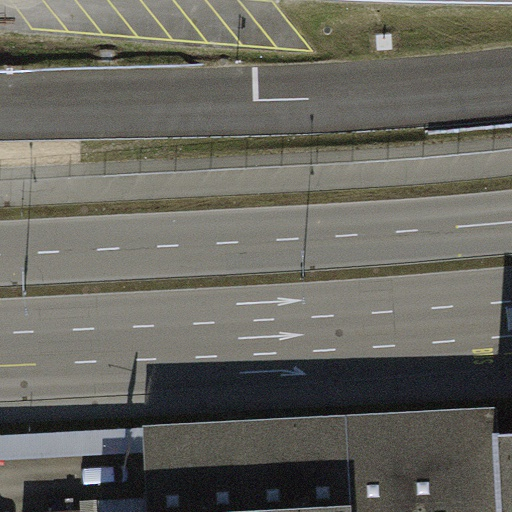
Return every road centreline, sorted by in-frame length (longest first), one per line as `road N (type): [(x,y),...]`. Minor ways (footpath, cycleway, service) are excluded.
road 1 (secondary): [(0,344),(511,314)]
road 2 (unclassified): [(0,111),(511,87)]
road 3 (secondary): [(454,229),(0,255)]
